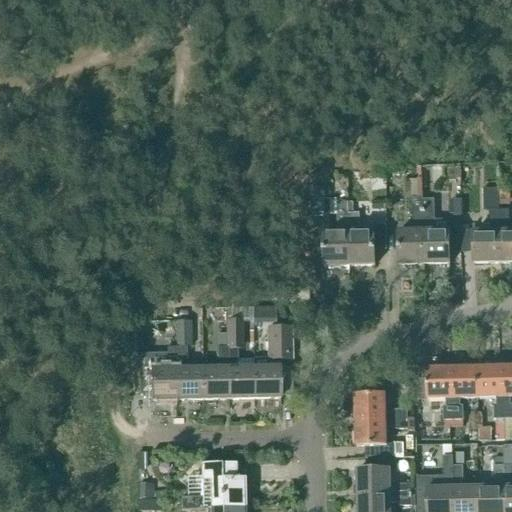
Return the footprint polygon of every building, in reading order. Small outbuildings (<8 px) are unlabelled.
[(422,180),(412,180),(412,198),(421,198),(422,198),(422,180)] [(324,187),(310,188),(310,214),(313,214),(324,214),(324,198),(324,187)] [(499,211),(498,211),(498,189),(482,190),(483,211),(488,211),(489,233),(473,233),(474,265),(499,264),(499,211)] [(399,266),(424,266),(422,200),(422,198),(421,198),(412,198),(412,232),(398,233),(399,266)] [(348,203),(336,199),(337,215),(348,214),(348,203)] [(434,200),(422,200),(424,266),(450,265),(449,221),(434,222),(434,200)] [(384,201),(372,201),(372,210),(384,209),(384,201)] [(499,211),(499,264),(511,264),(511,232),(509,232),(508,211),(499,211)] [(324,268),(349,268),(348,214),(337,215),(337,234),(323,234),(324,268)] [(359,214),(348,214),(349,268),(375,267),(374,251),(386,251),(386,230),(386,227),(373,227),(373,230),(359,230),(359,214)] [(461,216),(453,216),(453,232),(462,232),(461,216)] [(275,308),(251,308),(252,324),(275,323),(275,308)] [(190,322),(176,323),(176,347),(191,347),(190,322)] [(240,324),(226,324),(227,348),(237,348),(237,349),(241,349),(240,324)] [(268,361),(268,362),(278,361),(291,361),(290,329),(267,329),(268,361)] [(203,402),(228,402),(227,349),(227,348),(217,349),(217,370),(202,370),(203,402)] [(227,349),(228,402),(253,401),(253,369),(253,361),(237,362),(237,349),(237,348),(227,348),(227,349)] [(177,403),(176,349),(166,350),(166,355),(138,356),(139,395),(151,395),(151,403),(177,403)] [(186,370),(186,349),(176,349),(177,403),(203,402),(202,370),(186,370)] [(253,369),(253,401),(279,400),(278,361),(268,362),(268,361),(253,361),(253,369)] [(511,368),(502,369),(504,420),(511,420),(511,405),(510,406),(510,399),(511,398),(511,368)] [(459,400),(477,400),(477,369),(451,370),(453,422),(463,421),(462,407),(460,407),(459,400)] [(502,369),(477,369),(477,400),(496,399),(496,406),(493,406),(494,421),(504,420),(502,369)] [(443,422),(453,422),(451,370),(426,371),(427,401),(446,400),(446,408),(443,408),(443,422)] [(366,396),(355,396),(355,422),(407,421),(407,411),(393,411),(393,414),(385,414),(385,395),(366,396)] [(407,421),(355,422),(356,448),(365,448),(365,460),(369,460),(393,459),(393,447),(386,447),(386,428),(393,428),(393,431),(407,431),(407,421)] [(478,429),(478,444),(491,443),(491,429),(478,429)] [(504,433),(495,433),(495,442),(495,443),(504,443),(504,433)] [(504,467),(511,466),(511,447),(503,448),(504,467)] [(463,455),(453,455),(454,467),(464,467),(463,455)] [(369,471),(357,472),(357,498),(412,497),(411,486),(398,486),(390,485),(390,471),(394,471),(393,459),(369,460),(369,471)] [(453,511),(453,468),(453,459),(443,459),(443,480),(416,480),(416,511),(453,511)] [(210,510),(244,509),(244,480),(235,480),(235,465),(201,466),(201,478),(186,479),(186,499),(180,499),(181,511),(210,510)] [(496,488),(479,489),(479,511),(504,511),(504,467),(494,467),(494,484),(496,484),(496,488)] [(479,511),(479,489),(463,489),(463,468),(453,468),(453,511),(479,511)] [(153,485),(136,485),(136,500),(153,500),(153,485)] [(412,508),(412,497),(357,498),(357,511),(390,511),(390,504),(398,504),(398,508),(412,508)] [(139,501),(138,511),(150,511),(151,501),(139,501)]
